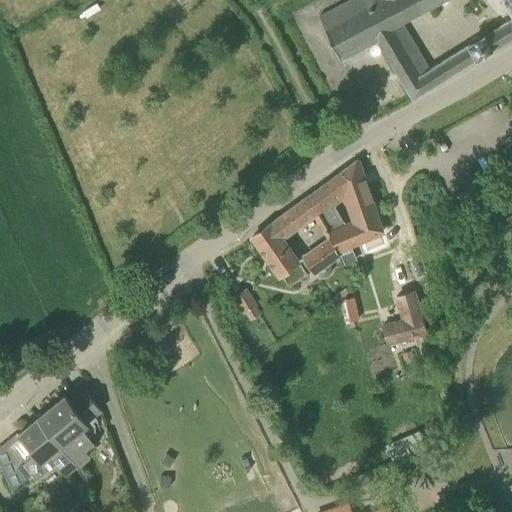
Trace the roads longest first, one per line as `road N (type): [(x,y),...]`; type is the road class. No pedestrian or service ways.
road 1 (unclassified): [(0,411),(128,305),(324,163),(511,57)]
road 2 (track): [(247,0),(260,10),(335,157)]
